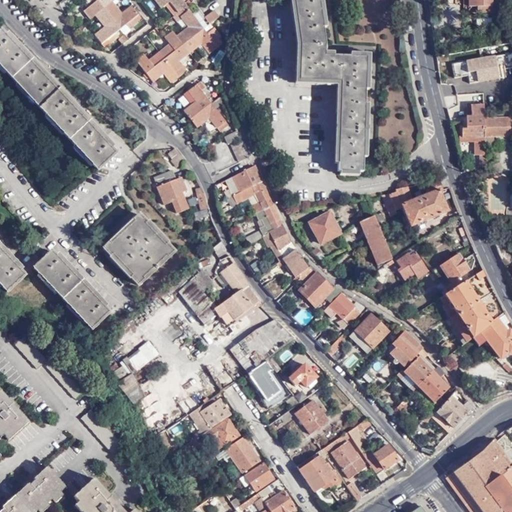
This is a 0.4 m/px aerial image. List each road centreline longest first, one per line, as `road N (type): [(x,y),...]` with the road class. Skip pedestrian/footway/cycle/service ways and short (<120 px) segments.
road 1 (residential): [(0,4),(40,47),(107,85),(184,146),(223,239),(265,303),(428,472)]
road 2 (secondary): [(416,0),(458,188),(511,304)]
road 3 (residential): [(229,389),(314,511)]
